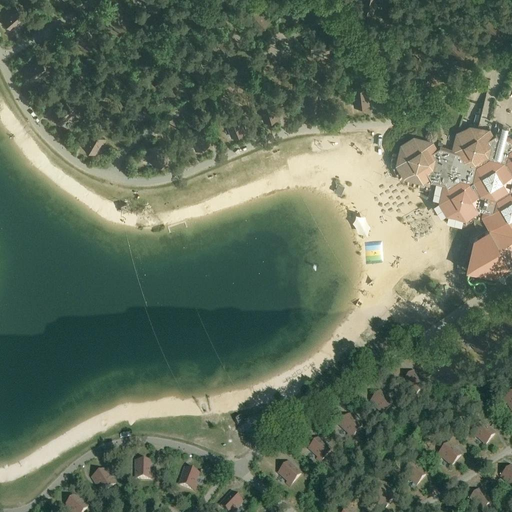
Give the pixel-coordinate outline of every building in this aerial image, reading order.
[(142,0),(150,7),(148,9),(152,12),(162,0),(142,0)] [(284,16),(298,20),(301,8),(304,9),(305,5),(290,0),(289,0),(286,9),(285,10),(284,13),(285,14),(284,16)] [(374,8),(376,0),(361,0),(360,9),(376,13),(377,9),(374,8)] [(2,19),(12,29),(21,21),(23,23),(26,20),(16,7),(8,14),(6,14),(4,16),(4,18),(2,19)] [(251,21),(259,30),(270,21),(269,19),(269,18),(267,15),(265,15),(259,8),(246,19),(249,22),(251,21)] [(116,9),(107,19),(116,28),(114,30),(118,33),(129,20),(122,14),(122,12),(119,10),(118,10),(116,9)] [(485,30),(494,38),(504,28),(503,27),(503,25),(500,23),(499,23),(491,16),(480,29),(483,32),(485,30)] [(83,28),(73,39),(83,47),(81,49),(85,52),(96,40),(88,33),(88,32),(86,29),(84,29),(83,28)] [(221,46),(231,55),(240,44),(239,43),(239,42),(236,39),(235,39),(227,33),(216,45),(220,48),(221,46)] [(311,38),(312,52),(324,52),(324,54),(329,54),(328,37),(318,38),(317,37),(313,37),(313,38),(311,38)] [(449,52),(458,60),(468,49),(466,48),(466,47),(464,45),(462,45),(455,38),(444,50),(447,54),(449,52)] [(191,67),(200,75),(210,65),(209,63),(209,62),(206,60),(205,60),(197,53),(186,66),(189,69),(191,67)] [(413,73),(422,81),(432,71),(431,70),(431,68),(428,66),(427,66),(419,59),(408,72),(411,75),(413,73)] [(25,68),(32,81),(43,75),(44,78),(48,75),(41,61),(32,65),(30,65),(27,66),(27,68),(25,68)] [(161,88),(170,96),(179,86),(178,85),(178,83),(175,81),(174,81),(166,74),(155,87),(159,90),(161,88)] [(353,94),(355,106),(369,105),(369,103),(370,102),(369,99),(368,98),(367,88),(350,90),(351,94),(353,94)] [(304,100),(306,113),(320,111),(320,109),(321,108),(320,105),(319,104),(318,94),(301,96),(302,100),(304,100)] [(131,109),(140,117),(150,107),(148,106),(148,104),(146,102),(144,102),(137,95),(126,108),(129,111),(131,109)] [(52,114),(61,124),(71,116),(72,118),(76,115),(65,102),(57,109),(56,109),(53,111),(53,113),(52,114)] [(261,110),(265,122),(278,118),(278,117),(278,115),(277,112),(276,111),(273,102),(257,106),(259,111),(261,110)] [(227,125),(232,137),(245,132),(245,130),(245,129),(244,126),(242,125),(239,116),(223,122),(225,126),(227,125)] [(402,148),(399,162),(406,175),(421,179),(428,175),(431,182),(441,184),(444,190),(442,199),(449,213),(485,222),(490,230),(474,240),(466,269),(498,276),(511,266),(511,140),(510,138),(506,137),(509,128),(502,126),(500,135),(496,134),(490,138),(486,131),(471,128),(458,135),(454,150),(440,146),(434,150),(430,144),(415,140),(402,148)] [(191,139),(196,150),(209,145),(208,143),(209,142),(208,139),(206,138),(202,129),(187,136),(189,140),(191,139)] [(83,146),(95,154),(101,143),(104,144),(106,140),(92,132),(86,140),(85,141),(83,144),(84,145),(83,146)] [(150,154),(154,166),(167,162),(167,160),(167,159),(166,156),(165,155),(162,145),(146,150),(148,155),(150,154)] [(376,163),(367,166),(369,171),(378,167),(376,163)] [(372,211),(392,210),(392,205),(395,204),(394,195),(388,195),(387,180),(370,181),(372,211)] [(345,186),(338,183),(335,192),(341,195),(345,186)] [(356,201),(357,189),(346,188),(345,199),(356,201)] [(421,216),(414,221),(411,229),(413,236),(420,241),(429,240),(434,234),(435,225),(430,218),(421,216)] [(509,306),(500,317),(509,325),(507,327),(511,330),(511,329),(511,307),(511,308),(510,308),(509,306)] [(476,328),(466,339),(475,347),(474,349),(477,352),(488,340),(481,333),(481,332),(478,329),(477,329),(476,328)] [(444,350),(434,360),(443,369),(442,371),(445,374),(456,361),(449,355),(449,353),(446,351),(445,351),(444,350)] [(412,373),(403,383),(412,391),(410,393),(414,397),(425,384),(418,377),(417,376),(415,374),(413,374),(412,373)] [(379,393),(370,403),(379,411),(378,413),(381,417),(392,404),(385,397),(385,396),(382,394),(381,394),(379,393)] [(507,404),(511,411),(511,394),(502,401),(505,405),(507,404)] [(349,416),(339,426),(348,435),(347,437),(350,440),(361,427),(354,421),(354,419),(351,417),(350,417),(349,416)] [(240,417),(234,419),(237,426),(244,424),(242,421),(247,419),(246,417),(241,419),(240,417)] [(476,437),(485,445),(495,435),(493,434),(493,432),(491,430),(489,430),(482,423),(471,436),(474,439),(476,437)] [(318,439),(309,450),(318,458),(316,460),(320,463),(331,451),(323,444),(323,443),(321,440),(319,440),(318,439)] [(442,458),(451,467),(461,456),(459,455),(459,454),(457,451),(455,451),(448,445),(437,457),(440,460),(442,458)] [(150,475),(150,462),(136,462),(136,464),(135,465),(135,468),(136,469),(135,479),(152,480),(152,475),(150,475)] [(288,463),(278,474),(287,482),(286,484),(289,487),(300,475),(293,468),(293,467),(290,464),(289,465),(288,463)] [(407,478),(416,486),(426,476),(424,475),(424,473),(422,471),(420,471),(413,464),(402,477),(405,480),(407,478)] [(510,467),(501,478),(510,486),(508,488),(511,491),(511,468),(510,467)] [(194,486),(198,474),(185,469),(185,471),(183,471),(182,475),(183,476),(179,485),(195,491),(196,487),(194,486)] [(111,481),(104,471),(92,478),(93,480),(93,481),(95,484),(96,484),(101,493),(115,484),(113,480),(111,481)] [(375,502),(384,510),(393,499),(392,498),(392,497),(390,495),(388,495),(381,488),(369,500),(373,504),(375,502)] [(478,491),(469,502),(478,510),(476,511),(482,511),(491,503),(483,496),(483,495),(481,492),(479,492),(478,491)] [(233,511),(242,503),(232,494),(231,495),(229,495),(227,497),(227,499),(220,506),(226,511),(233,511)] [(84,505),(74,496),(65,507),(66,508),(66,509),(69,511),(70,511),(83,511),(89,506),(85,503),(84,505)]
